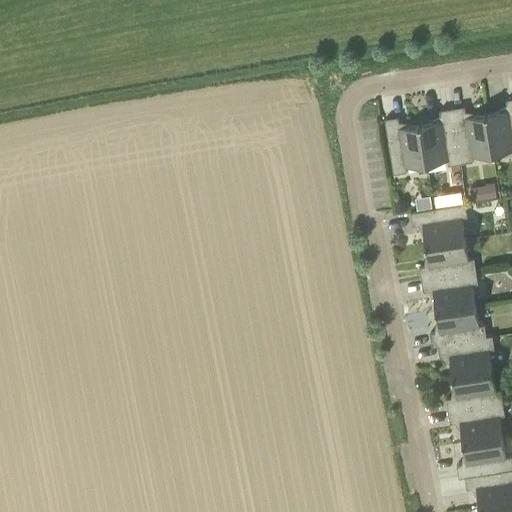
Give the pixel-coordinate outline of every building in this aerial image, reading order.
[(511,98),(506,100),(507,109),(487,113),(493,152),(511,149),(511,98)] [(464,106),(452,108),(461,163),(473,161),(472,156),(493,152),(487,113),(466,116),(464,106)] [(461,163),(452,108),(440,110),(441,120),(420,123),(427,163),(447,159),(448,165),(461,163)] [(427,163),(420,123),(400,127),(398,117),(385,119),(394,173),(407,171),(406,166),(427,163)] [(495,184),(485,185),(487,198),(497,196),(495,184)] [(450,196),(451,205),(462,203),(461,194),(450,196)] [(426,244),(465,238),(462,217),(467,216),(465,203),(411,212),(413,225),(422,223),(426,244)] [(465,238),(426,244),(429,265),(419,266),(421,279),(476,270),(474,258),(469,258),(465,238)] [(478,282),(476,270),(421,279),(423,291),(433,290),(436,310),(476,304),(472,283),(478,282)] [(476,304),(436,310),(440,331),(430,333),(432,346),(438,345),(486,337),(486,336),(484,324),(479,325),(476,304)] [(486,336),(486,337),(438,345),(439,357),(449,355),(453,376),(492,369),(489,349),(494,348),(492,335),(486,336)] [(492,369),(453,376),(456,396),(446,398),(448,410),(503,402),(501,389),(495,390),(492,369)] [(504,414),(503,402),(448,410),(450,423),(460,421),(463,442),(503,436),(499,415),(504,414)] [(503,436),(463,442),(466,463),(457,464),(459,478),(465,477),(511,469),(511,461),(511,456),(506,457),(503,436)] [(511,469),(465,477),(466,488),(476,487),(480,507),(511,502),(511,469)] [(511,511),(511,502),(480,507),(480,511),(511,511)]
